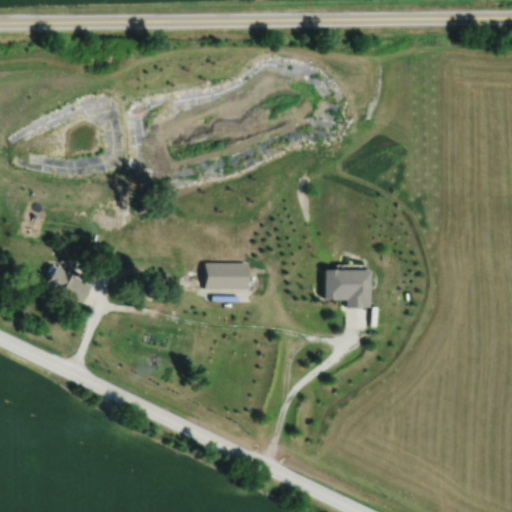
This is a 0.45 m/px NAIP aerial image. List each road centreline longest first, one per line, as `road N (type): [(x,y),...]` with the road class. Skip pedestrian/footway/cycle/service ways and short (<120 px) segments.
road 1 (tertiary): [(0,21),(511,17)]
road 2 (tertiary): [(0,339),(359,511)]
